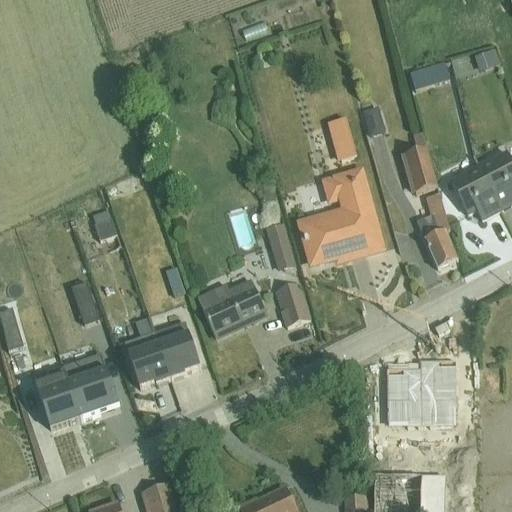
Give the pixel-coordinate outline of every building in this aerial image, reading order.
[(496,52),(475,60),(480,76),(501,68),(496,52)] [(452,69),(437,72),(440,88),(455,86),(452,69)] [(379,111),(363,116),(370,142),(386,137),(379,111)] [(347,123),(328,128),(339,167),(358,162),(347,123)] [(418,156),(401,161),(412,200),(439,193),(423,137),(414,139),(418,156)] [(479,171),(502,215),(511,209),(511,165),(507,156),(479,171)] [(502,215),(479,171),(450,186),(468,220),(477,215),(482,225),(502,215)] [(341,214),(300,225),(308,254),(310,255),(314,254),(318,268),(347,260),(348,264),(378,255),(380,254),(381,251),(361,174),(322,185),(329,210),(339,207),(341,214)] [(137,176),(109,187),(113,199),(141,188),(137,176)] [(433,230),(421,234),(438,274),(459,265),(447,238),(451,236),(441,199),(426,203),(433,230)] [(249,212),(235,215),(239,235),(253,232),(249,212)] [(109,215),(94,220),(97,229),(96,229),(101,246),(118,240),(112,224),(109,215)] [(284,228),(266,233),(279,277),(296,272),(284,228)] [(173,266),(180,263),(171,235),(163,238),(173,266)] [(177,272),(166,276),(175,301),(186,298),(177,272)] [(227,289),(198,303),(215,342),(267,318),(252,285),(230,295),(227,289)] [(300,290),(276,296),(288,332),(311,324),(300,290)] [(13,314),(0,317),(0,321),(10,354),(24,350),(13,314)] [(155,338),(172,385),(186,380),(186,379),(201,373),(186,327),(155,338)] [(172,385),(155,338),(125,348),(141,394),(156,389),(157,390),(172,385)] [(465,338),(429,343),(435,389),(439,454),(476,452),(473,384),(465,338)] [(52,387),(37,393),(51,434),(70,428),(70,429),(82,426),(64,374),(49,379),(52,387)] [(375,416),(367,418),(370,472),(375,471),(374,511),(474,511),(473,481),(445,482),(445,479),(431,478),(431,477),(385,478),(384,470),(389,470),(387,454),(380,455),(378,436),(392,433),(391,424),(406,421),(405,417),(418,415),(412,383),(373,390),(377,415),(375,416)] [(177,511),(171,489),(145,497),(148,511),(177,511)] [(295,511),(286,493),(246,511),(295,511)] [(371,511),(371,501),(345,502),(345,511),(371,511)]
